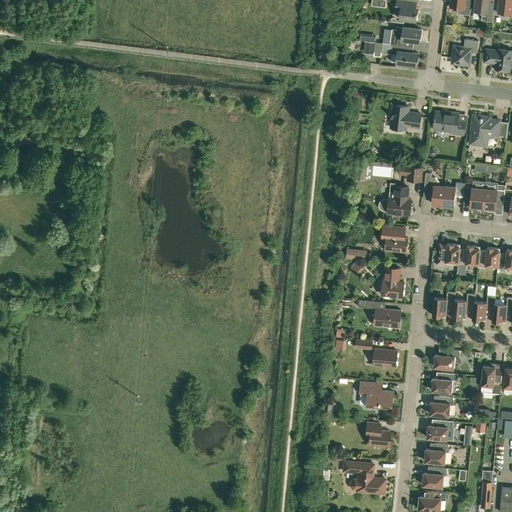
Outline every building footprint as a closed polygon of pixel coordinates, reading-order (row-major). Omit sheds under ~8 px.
[(406,0),(396,0),(396,5),(398,6),(400,9),(399,19),(417,21),(418,12),(416,9),(417,1),(406,0)] [(465,1),(465,0),(451,0),(451,6),(458,7),(457,13),(470,15),(471,2),(465,1)] [(495,8),(495,0),(475,0),(475,10),(481,11),(480,19),(493,20),(495,8)] [(511,0),(499,0),(498,12),(511,13),(511,18),(511,0)] [(390,44),(393,44),(402,45),(403,40),(403,39),(413,40),(414,42),(420,42),(422,29),(403,27),(402,32),(391,31),(390,44)] [(454,46),(452,60),(455,64),(470,66),(471,52),(477,53),(479,41),(465,39),(464,47),(454,46)] [(375,42),(373,56),(380,56),(382,43),(375,42)] [(402,45),(393,44),(391,54),(397,54),(396,63),(417,65),(419,53),(410,52),(411,46),(402,45)] [(498,50),(486,49),(484,62),(493,63),(493,62),(496,62),(496,69),(510,71),(511,52),(511,50),(498,49),(498,50)] [(409,106),(398,105),(397,112),(393,111),(392,114),(391,117),(392,117),(391,127),(406,129),(406,126),(420,127),(421,114),(408,112),(409,106)] [(435,120),(434,128),(451,130),(450,133),(464,135),(464,133),(466,133),(469,114),(450,112),(449,113),(436,112),(435,117),(434,117),(434,120),(435,120)] [(498,137),(500,120),(487,118),(487,119),(484,117),(484,116),(473,115),(470,143),(485,145),(486,136),(487,136),(498,137)] [(356,161),(354,177),(365,178),(367,163),(356,161)] [(423,168),(400,166),(399,174),(408,175),(407,179),(421,180),(423,168)] [(426,172),(424,189),(430,189),(433,193),(432,204),(438,204),(440,206),(443,207),(445,186),(439,185),(439,181),(435,177),(431,177),(432,173),(426,172)] [(454,206),(455,197),(455,192),(464,193),(465,186),(465,183),(456,182),(456,187),(445,186),(443,207),(447,207),(449,205),(454,206)] [(384,210),(388,211),(388,213),(396,214),(395,215),(402,216),(402,214),(410,215),(410,213),(412,213),(412,207),(411,206),(412,199),(408,199),(409,187),(396,186),(396,183),(391,183),(389,199),(385,199),(384,199),(383,199),(383,200),(382,200),(381,201),(381,202),(380,202),(380,203),(380,204),(380,205),(380,206),(380,207),(381,208),(381,209),(382,209),(383,210),(384,210)] [(471,202),(470,209),(477,210),(477,207),(483,207),(485,188),(465,186),(464,193),(464,200),(469,200),(471,202)] [(485,188),(483,207),(489,208),(489,211),(495,212),(496,205),(498,203),(504,203),(504,201),(505,190),(485,188)] [(386,250),(407,252),(408,238),(404,237),(405,228),(383,225),(382,236),(387,236),(386,250)] [(446,261),(458,262),(460,248),(460,244),(447,243),(447,244),(439,243),(438,263),(438,265),(445,266),(445,264),(446,264),(446,261)] [(466,263),(478,264),(480,250),(480,246),(467,245),(467,249),(460,248),(458,262),(458,265),(466,266),(466,263)] [(487,251),(480,250),(478,264),(477,267),(486,267),(486,265),(498,266),(499,252),(500,248),(487,247),(487,251)] [(511,267),(511,249),(507,249),(506,253),(499,252),(498,266),(497,273),(502,273),(502,269),(506,269),(506,267),(511,267)] [(367,260),(367,251),(347,250),(347,258),(367,260)] [(389,295),(403,296),(404,282),(399,281),(400,268),(386,267),(384,280),(383,280),(382,294),(384,295),(384,296),(385,297),(388,297),(389,296),(389,295)] [(454,299),(455,299),(456,292),(447,291),(447,298),(434,297),(433,315),(446,316),(446,309),(448,307),(454,308),(454,299)] [(467,300),(455,299),(454,299),(454,308),(453,317),(466,318),(466,311),(468,309),(473,310),(474,301),(475,301),(476,294),(467,293),(467,300)] [(494,303),(495,303),(496,296),(487,295),(487,302),(475,301),(474,301),(473,310),(473,319),(486,320),(486,312),(488,311),(493,312),(494,303)] [(505,322),(506,319),(506,314),(508,313),(511,313),(511,297),(507,297),(507,304),(495,303),(494,303),(493,312),(493,321),(505,322)] [(374,308),(375,301),(359,299),(358,306),(374,308)] [(401,310),(383,308),(376,308),(374,325),(400,328),(401,310)] [(373,341),(357,339),(356,347),(372,349),(373,341)] [(397,351),(375,348),(373,364),(396,367),(397,351)] [(433,357),(432,362),(433,363),(433,364),(435,365),(435,366),(436,368),(437,369),(438,369),(444,370),(444,368),(454,369),(455,356),(460,357),(460,352),(460,350),(458,350),(443,348),(442,355),(439,354),(435,354),(435,357),(433,357)] [(500,393),(501,384),(503,369),(502,369),(502,371),(497,370),(495,368),(496,363),(490,363),(490,366),(483,365),(482,384),(481,391),(492,392),(500,393)] [(511,367),(506,367),(503,391),(505,394),(508,394),(511,392),(511,387),(511,367)] [(440,378),(436,378),(433,377),(433,381),(431,380),(430,386),(430,387),(431,388),(432,389),(433,390),(434,391),(434,392),(435,392),(436,393),(437,393),(441,393),(441,391),(452,392),(453,380),(458,380),(458,374),(441,372),(440,378)] [(394,391),(382,390),(375,389),(376,382),(361,381),(360,393),(367,394),(366,406),(373,407),(392,408),(394,391)] [(428,404),(428,409),(428,411),(429,412),(430,413),(431,414),(432,415),(433,416),(434,416),(439,417),(439,415),(449,416),(451,403),(453,404),(454,399),(453,398),(452,397),(435,395),(434,401),(431,401),(430,404),(428,404)] [(499,436),(511,437),(511,420),(501,418),(499,436)] [(426,428),(426,433),(426,434),(426,435),(427,436),(428,436),(429,437),(429,438),(429,439),(430,440),(431,440),(432,440),(437,441),(437,439),(447,440),(453,440),(454,428),(453,427),(454,421),(436,419),(436,425),(432,425),(428,425),(428,428),(426,428)] [(477,419),(476,432),(485,433),(486,420),(477,419)] [(380,423),(367,422),(366,429),(370,430),(368,444),(388,446),(390,431),(379,430),(380,423)] [(424,451),(423,457),(424,458),(424,459),(425,459),(426,460),(426,461),(427,462),(428,463),(429,464),(435,464),(435,462),(445,463),(446,451),(449,451),(449,446),(449,445),(447,444),(430,443),(430,449),(426,448),(426,452),(424,451)] [(373,477),(374,464),(344,461),(343,471),(358,472),(357,479),(353,478),(350,481),(350,485),(352,488),(356,489),(356,491),(384,493),(385,479),(373,477)] [(422,475),(421,480),(421,482),(422,483),(423,483),(424,484),(424,485),(425,485),(425,486),(426,487),(427,487),(432,488),(433,486),(443,487),(444,474),(447,475),(447,470),(447,468),(445,468),(432,467),(431,473),(424,472),(424,475),(422,475)] [(483,470),(483,480),(492,481),(493,471),(483,470)] [(492,481),(483,480),(481,506),(491,507),(492,481)] [(500,511),(503,511),(510,511),(511,501),(511,500),(511,486),(502,485),(500,511)] [(419,509),(440,511),(441,498),(445,499),(446,492),(423,490),(423,496),(420,496),(419,509)]
